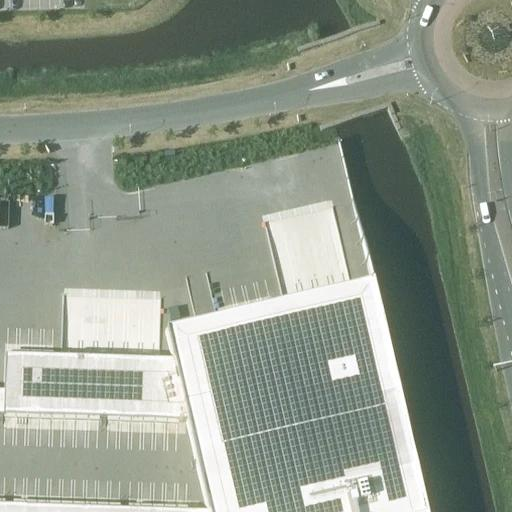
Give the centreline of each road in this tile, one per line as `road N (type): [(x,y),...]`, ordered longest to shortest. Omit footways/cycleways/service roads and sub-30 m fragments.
road 1 (unclassified): [(322,86),(238,108),(0,126)]
road 2 (secondary): [(469,109),(511,330)]
